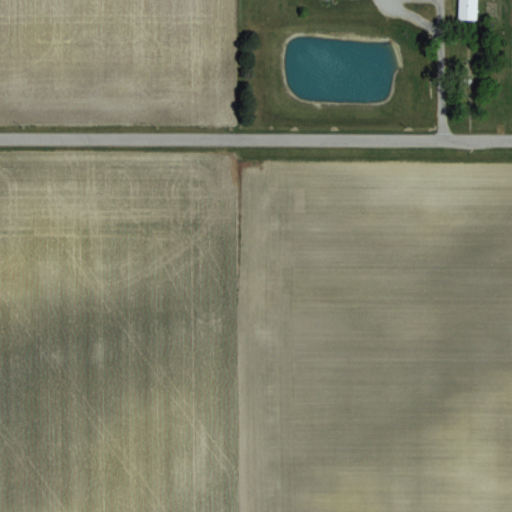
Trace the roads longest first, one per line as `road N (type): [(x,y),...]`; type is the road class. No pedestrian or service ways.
road 1 (residential): [(0,136),(511,138)]
road 2 (residential): [(440,138),(435,0)]
